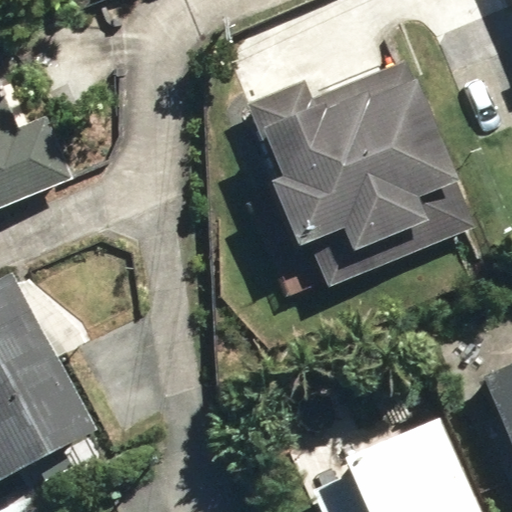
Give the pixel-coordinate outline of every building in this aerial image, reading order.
[(304,81),(249,103),(282,178),(273,183),(301,250),(316,244),(332,286),(482,228),(422,78),(416,80),(408,61),(312,99),(304,81)] [(0,213),(67,185),(40,118),(9,131),(0,108),(0,213)] [(0,483),(90,435),(7,279),(0,282),(0,483)] [(511,374),(471,393),(487,429),(482,432),(511,498),(511,374)] [(469,511),(431,426),(330,471),(348,511),(469,511)]
